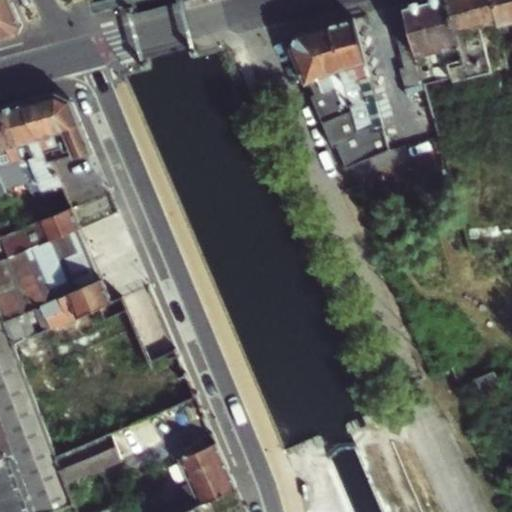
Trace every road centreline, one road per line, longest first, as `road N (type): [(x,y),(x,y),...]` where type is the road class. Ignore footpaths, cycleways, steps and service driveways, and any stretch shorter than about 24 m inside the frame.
road 1 (residential): [(467,511),(249,9)]
road 2 (residential): [(277,511),(80,52)]
road 3 (tertiary): [(249,9),(80,52)]
